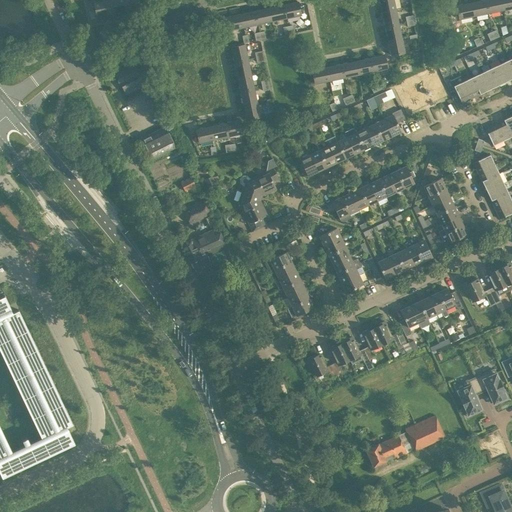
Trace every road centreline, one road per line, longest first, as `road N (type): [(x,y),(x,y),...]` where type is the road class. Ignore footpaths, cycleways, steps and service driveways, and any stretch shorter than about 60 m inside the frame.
road 1 (secondary): [(245,476),(204,374),(153,287),(20,114)]
road 2 (secondary): [(0,139),(176,351),(203,398),(225,484)]
road 3 (residential): [(233,369),(77,58)]
road 4 (unclassified): [(0,241),(50,311),(93,415),(84,450),(0,493)]
road 5 (residential): [(295,217),(293,203),(306,191),(426,136),(445,137)]
road 6 (residential): [(341,317),(493,244)]
road 7 (residential): [(301,511),(233,369)]
road 8 (residential): [(77,58),(110,35),(209,0)]
